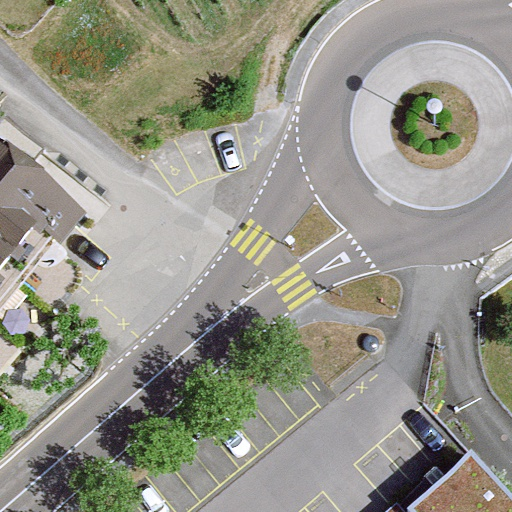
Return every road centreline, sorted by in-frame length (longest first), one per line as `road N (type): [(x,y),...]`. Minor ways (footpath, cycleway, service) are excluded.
road 1 (primary): [(349,197),(0,511)]
road 2 (primary): [(511,43),(482,23),(440,12),(397,18),(359,40),(333,74),(322,116),(327,159),(349,197)]
road 3 (primary): [(349,197),(376,220),(427,236),(479,227),(511,205)]
